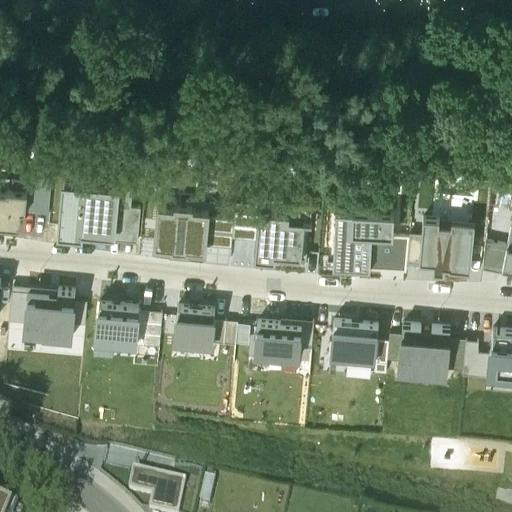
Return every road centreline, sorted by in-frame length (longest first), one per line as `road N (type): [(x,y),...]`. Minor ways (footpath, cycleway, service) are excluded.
road 1 (residential): [(0,256),(511,302)]
road 2 (tertiary): [(0,432),(108,511)]
